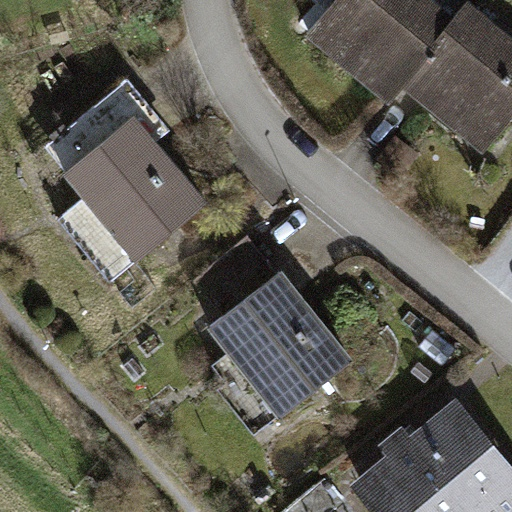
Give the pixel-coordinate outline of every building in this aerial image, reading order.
[(379,87),(394,67),(444,4),(439,0),(317,0),(299,24),(379,87)] [(511,32),(470,0),(447,0),(444,4),(394,67),(481,135),(511,94),(511,32)] [(204,205),(133,118),(60,176),(132,264),(204,205)] [(351,364),(278,273),(204,331),(277,422),(351,364)] [(384,458),(347,488),(367,511),(511,511),(511,469),(454,400),(409,437),(401,428),(376,448),(384,458)]
